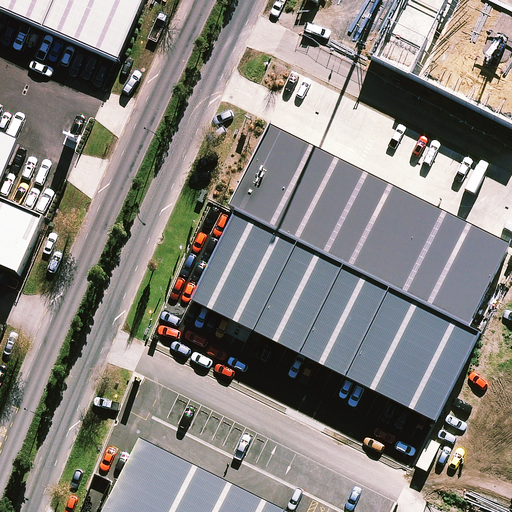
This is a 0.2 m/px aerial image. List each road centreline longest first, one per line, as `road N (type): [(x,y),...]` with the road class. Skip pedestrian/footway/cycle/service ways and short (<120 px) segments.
road 1 (secondary): [(0,464),(207,0)]
road 2 (secondary): [(240,22),(99,338)]
road 3 (unclassified): [(403,488),(99,338)]
road 4 (unclassified): [(240,22),(511,155)]
road 5 (secondary): [(99,338),(27,511)]
